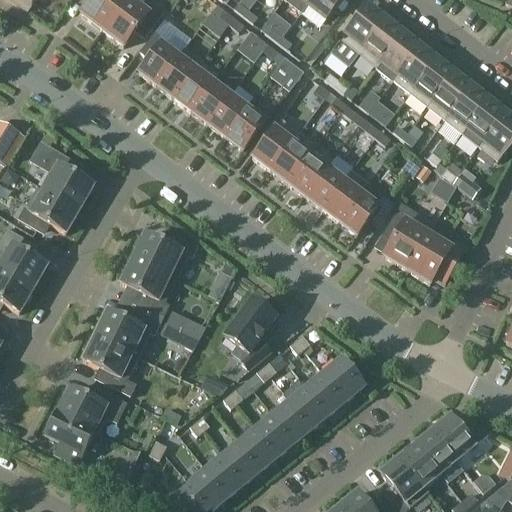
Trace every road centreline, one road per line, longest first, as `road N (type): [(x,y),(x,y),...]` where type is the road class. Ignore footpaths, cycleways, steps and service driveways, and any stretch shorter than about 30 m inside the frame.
road 1 (residential): [(144,156),(367,326),(442,370)]
road 2 (residential): [(144,156),(0,404)]
road 3 (residential): [(292,511),(429,400),(442,370)]
road 4 (residential): [(511,203),(442,370)]
road 5 (residential): [(0,58),(144,156)]
road 6 (residential): [(411,0),(511,77)]
